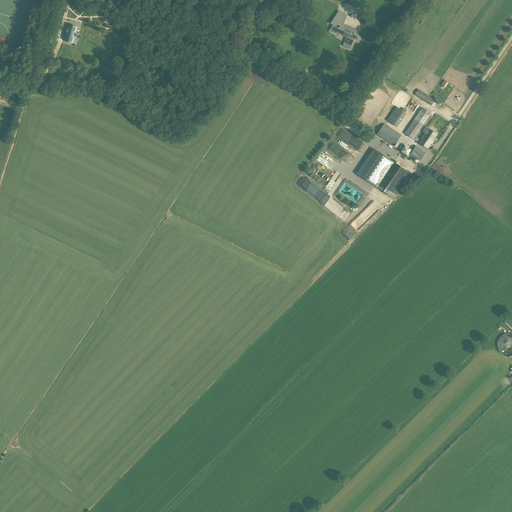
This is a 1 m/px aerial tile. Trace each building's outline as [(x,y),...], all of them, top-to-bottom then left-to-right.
[(264,0),(261,8),(267,10),(270,0),(264,0)] [(348,27),(347,28),(345,27),(346,26),(343,25),(347,16),(339,12),(331,24),(334,26),(331,31),(337,34),(337,32),(344,36),(345,34),(348,35),(344,46),(350,49),(353,42),(354,40),(356,40),(358,36),(354,34),(356,31),(348,27)] [(73,43),(75,35),(74,35),(76,27),(69,26),(65,41),(73,43)] [(431,105),(434,100),(418,90),(415,95),(431,105)] [(406,114),(396,107),(387,120),(397,127),(406,114)] [(420,140),(415,136),(431,113),(422,108),(405,134),(413,139),(418,143),(428,149),(437,135),(425,127),(422,132),(424,134),(420,140)] [(394,146),(401,136),(384,124),(377,135),(394,146)] [(407,156),(411,149),(405,145),(401,151),(407,156)] [(420,160),(424,155),(425,153),(415,146),(410,154),(420,160)] [(358,175),(373,185),(390,160),(375,150),(358,175)] [(394,199),(411,174),(390,160),(373,185),(394,199)] [(508,356),(509,356),(510,356),(511,356),(511,355),(511,333),(511,334),(511,333),(509,333),(508,333),(507,333),(506,334),(505,334),(503,335),(502,335),(501,336),(501,337),(500,338),(499,339),(498,340),(498,341),(498,342),(497,343),(497,344),(497,346),(498,347),(498,348),(498,349),(499,350),(499,351),(500,352),(501,353),(502,354),(503,355),(504,355),(505,356),(506,356),(508,356)]
